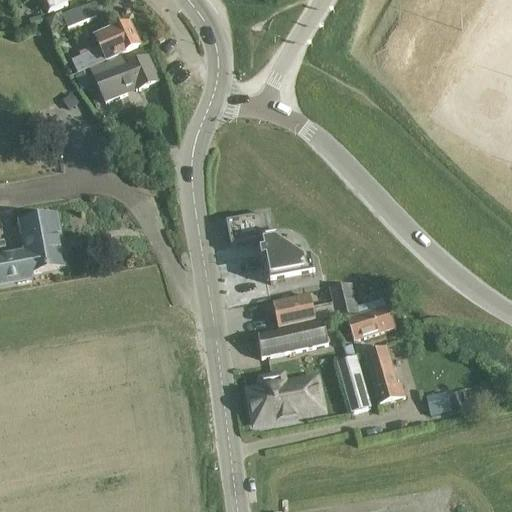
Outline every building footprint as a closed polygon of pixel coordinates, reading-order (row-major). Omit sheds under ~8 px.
[(43,0),(50,15),(66,8),(63,0),(43,0)] [(95,4),(61,18),(67,32),(101,19),(95,4)] [(94,41),(98,50),(92,53),(90,50),(79,55),(81,58),(71,63),(77,76),(104,63),(106,66),(126,56),(125,53),(140,46),(129,25),(115,32),(114,31),(94,41)] [(105,107),(125,98),(136,92),(137,93),(158,83),(147,57),(128,66),(124,58),(90,74),(90,72),(76,79),(82,93),(95,86),(105,107)] [(138,177),(151,171),(156,169),(147,148),(146,149),(129,156),(138,177)] [(315,277),(312,261),(276,238),(270,239),(266,216),(226,224),(231,248),(262,242),(263,247),(266,246),(267,254),(261,255),(262,264),(266,263),(271,286),(315,277)] [(57,219),(20,226),(25,254),(0,258),(0,285),(32,280),(31,275),(66,269),(57,219)] [(316,325),(316,323),(336,319),(336,322),(358,317),(352,287),(329,291),(332,306),(313,311),(310,299),(273,308),(279,333),(316,325)] [(388,309),(346,322),(353,345),(395,332),(388,309)] [(263,362),(328,349),(323,324),(258,338),(263,362)] [(397,388),(387,351),(364,357),(378,408),(406,400),(402,387),(397,388)] [(356,360),(336,365),(350,417),(371,412),(356,360)] [(285,387),(283,379),(262,383),(263,391),(250,394),(256,427),(323,415),(316,382),(285,387)] [(454,394),(425,400),(430,419),(458,412),(454,394)]
